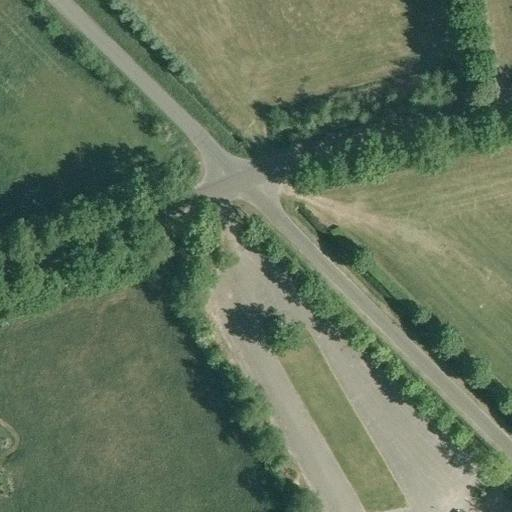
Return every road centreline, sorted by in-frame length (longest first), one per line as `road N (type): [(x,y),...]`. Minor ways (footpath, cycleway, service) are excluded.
road 1 (unclassified): [(511,449),(243,178)]
road 2 (unclassified): [(243,178),(511,109)]
road 3 (unclassified): [(0,265),(128,226),(243,178)]
road 4 (unclassified): [(243,178),(63,0)]
